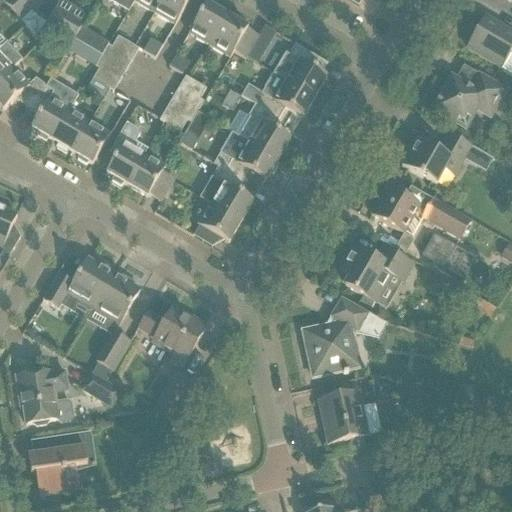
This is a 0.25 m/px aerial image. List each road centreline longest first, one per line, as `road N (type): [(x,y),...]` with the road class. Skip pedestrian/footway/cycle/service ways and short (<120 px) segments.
road 1 (residential): [(241,298),(379,64)]
road 2 (residential): [(241,298),(71,198)]
road 3 (residential): [(283,479),(241,298)]
road 4 (residential): [(138,511),(283,479)]
road 5 (track): [(511,429),(367,462)]
road 6 (unclassified): [(0,323),(71,198)]
road 7 (residential): [(379,64),(267,0)]
